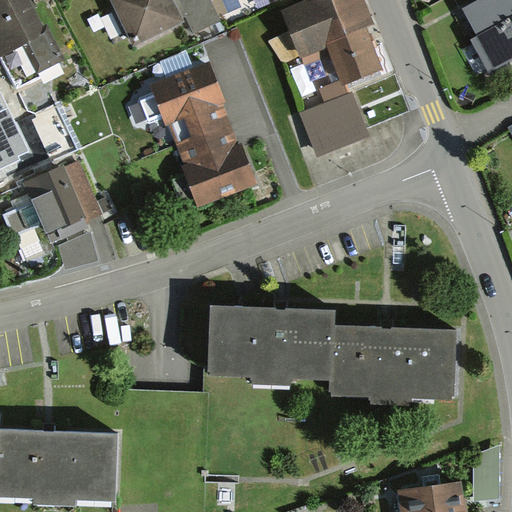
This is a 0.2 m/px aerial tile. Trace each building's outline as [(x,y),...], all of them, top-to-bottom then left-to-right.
[(35,68),(58,56),(28,0),(0,0),(0,50),(20,40),(35,68)] [(167,0),(111,0),(130,39),(176,18),(167,0)] [(357,0),(312,0),(286,11),(303,51),(325,42),(341,80),(375,65),(359,27),(368,23),(357,0)] [(511,0),(471,0),(460,6),(475,35),(511,15),(511,0)] [(511,54),(511,15),(471,38),(487,68),(511,54)] [(204,62),(150,84),(174,143),(228,122),(204,62)] [(77,151),(55,103),(14,122),(9,112),(1,94),(0,94),(0,176),(32,162),(35,170),(77,151)] [(346,94),(299,115),(317,154),(363,134),(346,94)] [(252,182),(228,122),(174,143),(198,203),(252,182)] [(96,213),(74,164),(25,186),(33,202),(43,225),(47,234),(96,213)] [(43,225),(33,202),(3,215),(13,238),(43,225)] [(96,234),(67,239),(71,264),(101,259),(96,234)] [(273,308),(210,306),(208,373),(250,374),(250,383),(287,384),(288,375),(331,376),(332,309),(273,308)] [(394,328),(332,327),(331,396),(369,396),(369,404),(406,405),(406,397),(446,397),(447,328),(394,328)] [(46,430),(0,429),(0,498),(110,499),(111,430),(46,430)] [(475,497),(503,498),(504,449),(476,448),(475,497)] [(460,511),(456,482),(399,490),(402,511),(460,511)]
